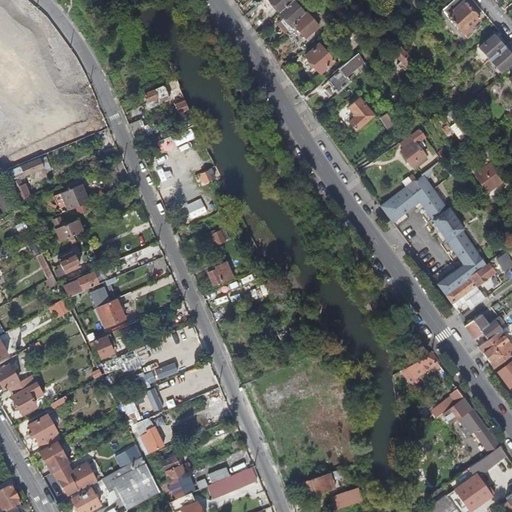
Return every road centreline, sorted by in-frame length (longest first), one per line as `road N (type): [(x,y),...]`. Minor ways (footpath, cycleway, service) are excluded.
road 1 (residential): [(40,0),(95,71),(282,511)]
road 2 (tertiary): [(511,427),(320,167),(214,0)]
